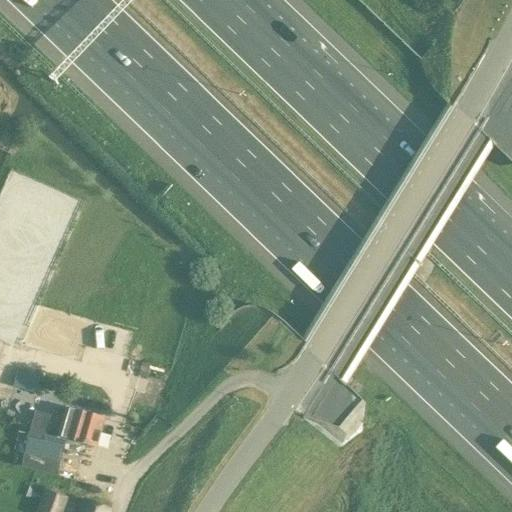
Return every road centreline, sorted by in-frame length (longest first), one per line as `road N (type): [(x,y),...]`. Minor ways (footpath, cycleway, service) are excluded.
road 1 (motorway): [(69,0),(511,424)]
road 2 (unclassified): [(204,511),(312,358),(511,29)]
road 3 (motorway): [(511,283),(216,0)]
road 4 (unknown): [(291,386),(271,370),(236,371),(151,456),(118,511)]
